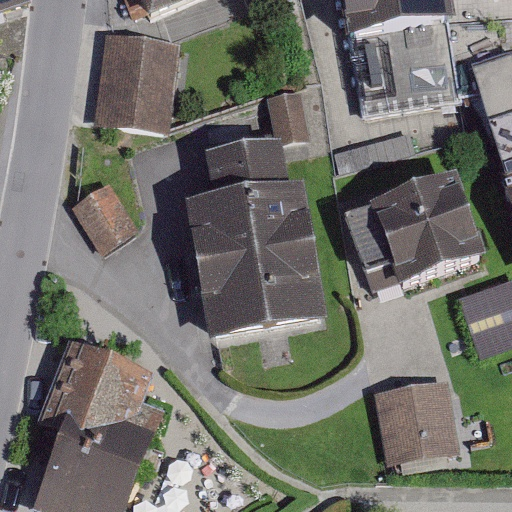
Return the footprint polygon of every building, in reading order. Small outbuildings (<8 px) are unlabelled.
[(0,0),(0,23),(32,13),(27,0),(0,0)] [(134,0),(150,34),(227,0),(134,0)] [(452,41),(445,0),(336,0),(347,60),(352,59),(363,127),(460,110),(452,41)] [(511,0),(445,0),(452,41),(511,35),(511,0)] [(460,110),(479,108),(511,223),(511,35),(452,41),(460,110)] [(181,52),(106,43),(95,134),(170,143),(181,52)] [(301,102),(267,108),(275,155),(310,148),(301,102)] [(213,216),(187,220),(210,357),(328,337),(304,200),(290,203),(282,156),(205,169),(213,216)] [(486,271),(456,190),(345,230),(372,303),(398,294),(401,302),(486,271)] [(111,193),(72,217),(102,265),(140,241),(111,193)] [(511,356),(511,289),(457,309),(478,369),(511,356)] [(155,386),(70,354),(38,437),(64,447),(39,511),(131,511),(167,420),(146,412),(155,386)] [(447,390),(375,402),(388,475),(460,462),(447,390)]
